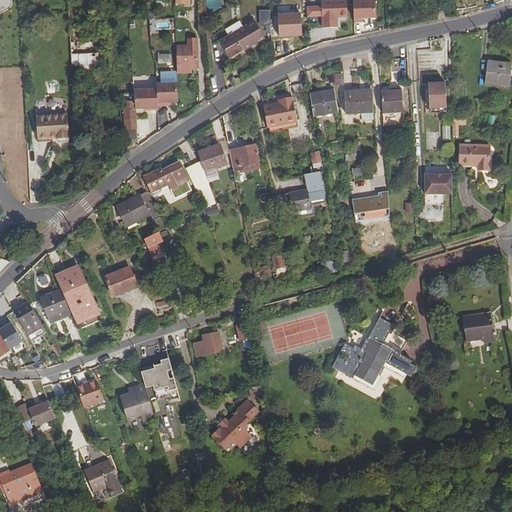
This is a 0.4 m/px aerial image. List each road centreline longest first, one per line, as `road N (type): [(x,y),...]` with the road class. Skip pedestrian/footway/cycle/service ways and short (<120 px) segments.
road 1 (tertiary): [(68,223),(133,164),(257,83),(310,59),(511,10)]
road 2 (residential): [(300,292),(205,316),(49,374),(0,372)]
